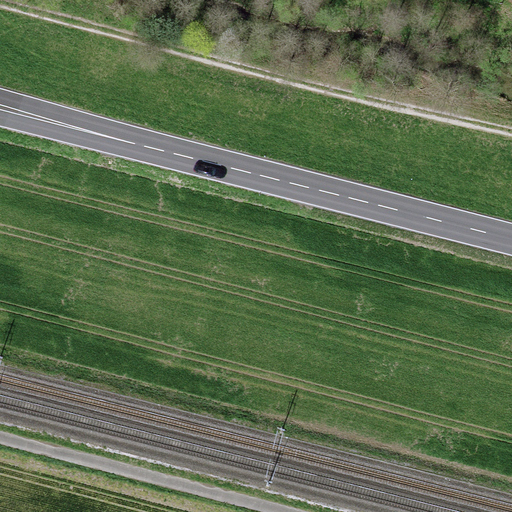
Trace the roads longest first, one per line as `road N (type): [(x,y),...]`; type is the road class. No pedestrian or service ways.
road 1 (primary): [(0,106),(511,239)]
road 2 (track): [(511,134),(380,108),(0,9)]
road 3 (unclassified): [(0,439),(281,511)]
